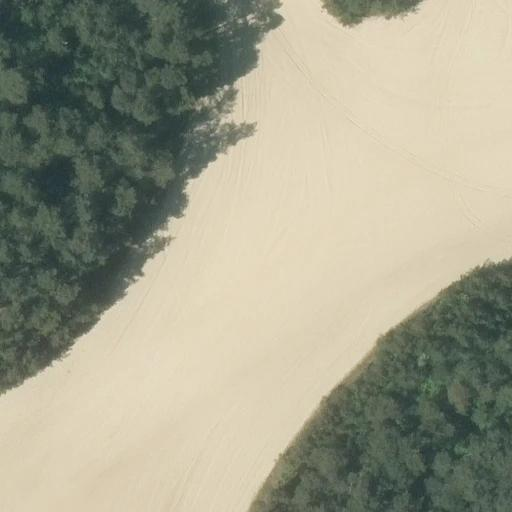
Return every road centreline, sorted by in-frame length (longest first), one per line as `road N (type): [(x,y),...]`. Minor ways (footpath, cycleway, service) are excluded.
road 1 (track): [(511,187),(398,235),(0,489)]
road 2 (track): [(164,511),(249,333)]
